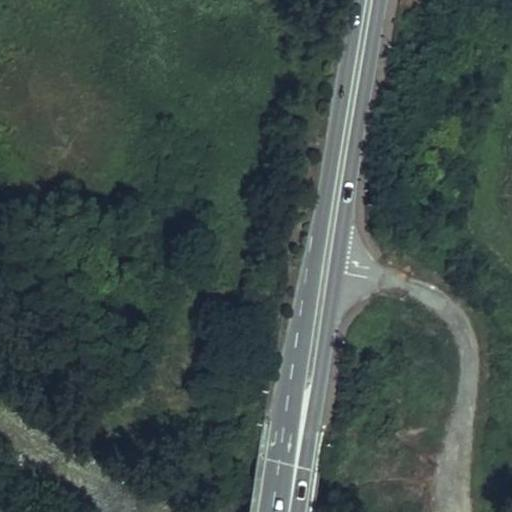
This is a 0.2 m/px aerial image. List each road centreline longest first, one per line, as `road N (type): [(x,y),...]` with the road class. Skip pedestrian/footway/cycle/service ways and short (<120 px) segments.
road 1 (secondary): [(366,0),(293,452)]
road 2 (track): [(324,271),(399,285),(441,306),(464,338),(455,467),(468,511)]
